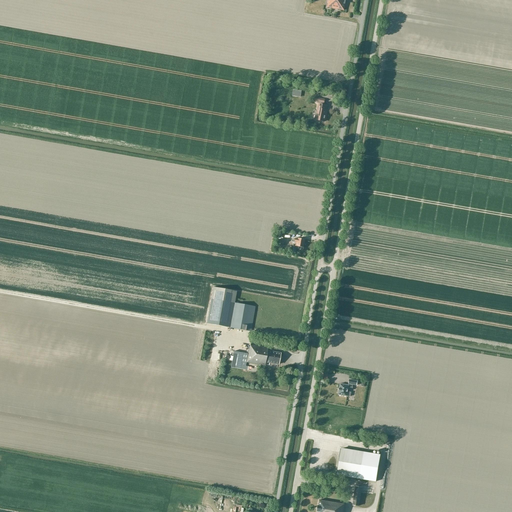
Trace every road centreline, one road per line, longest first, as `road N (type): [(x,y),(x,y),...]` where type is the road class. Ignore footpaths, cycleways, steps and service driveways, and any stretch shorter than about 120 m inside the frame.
road 1 (track): [(302,357),(203,325),(0,291)]
road 2 (unclassified): [(333,269),(381,0)]
road 3 (unclassified): [(366,0),(318,267)]
road 4 (unclassified): [(318,267),(275,511)]
road 5 (unclassified): [(290,511),(333,269)]
